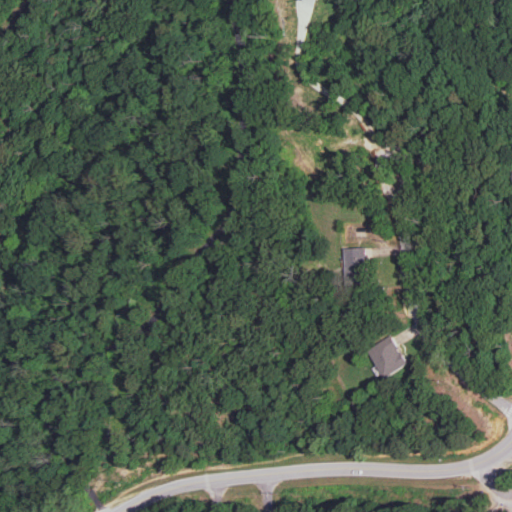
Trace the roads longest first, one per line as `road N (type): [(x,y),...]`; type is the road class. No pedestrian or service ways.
road 1 (residential): [(511,439),(485,461),(456,469),(214,479),(175,486),(120,511)]
road 2 (residential): [(511,411),(420,327),(389,173)]
